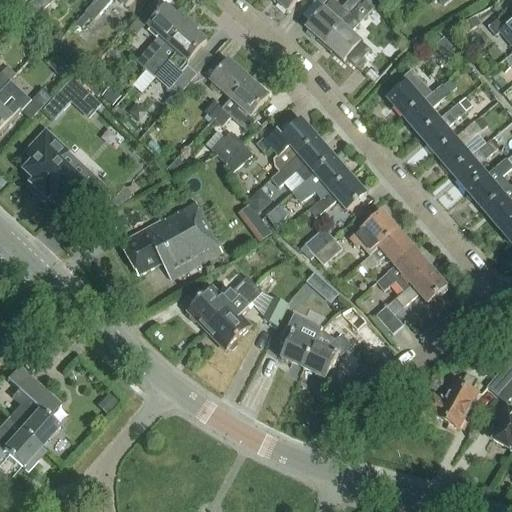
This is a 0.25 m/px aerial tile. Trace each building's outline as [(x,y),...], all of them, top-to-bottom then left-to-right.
[(31,23),(45,10),(56,0),(37,0),(36,1),(22,13),(31,23)] [(123,10),(131,0),(96,0),(97,0),(85,14),(94,22),(113,0),(123,10)] [(270,0),(286,14),(297,0),(310,0),(313,2),(315,0),(270,0)] [(333,2),(323,13),(322,12),(305,32),(323,48),(358,9),(358,8),(365,0),(349,0),(341,9),(333,2)] [(315,0),(313,2),(320,9),(328,0),(315,0)] [(428,0),(413,0),(413,1),(420,10),(430,1),(428,0)] [(143,74),(188,22),(179,14),(176,17),(165,8),(146,29),(159,40),(136,68),(143,74)] [(358,9),(323,48),(341,65),(344,62),(353,70),(368,53),(349,36),(367,16),(358,9)] [(85,16),(76,26),(82,31),(91,21),(85,16)] [(505,29),(511,37),(511,21),(504,28),(498,20),(486,30),(494,38),(505,29)] [(473,21),(464,27),(469,35),(478,28),(473,21)] [(188,68),(189,67),(186,64),(205,43),(194,33),(197,30),(188,22),(143,74),(154,83),(171,63),(183,73),(188,68)] [(444,41),(435,49),(446,61),(455,52),(444,41)] [(227,63),(209,84),(230,103),(249,82),(227,63)] [(185,75),(174,87),(183,94),(197,76),(189,69),(185,75)] [(1,94),(11,84),(2,76),(0,78),(0,94),(1,94)] [(384,99),(404,122),(427,102),(407,78),(384,99)] [(101,108),(73,82),(51,104),(63,115),(71,105),(89,121),(101,108)] [(268,99),(249,82),(230,103),(223,111),(214,122),(224,131),(232,122),(245,133),(254,123),(250,119),(268,99)] [(404,122),(420,140),(439,123),(431,114),(459,91),(452,83),(447,87),(446,86),(441,90),(427,102),(404,122)] [(1,94),(0,94),(0,131),(20,110),(24,114),(32,104),(11,84),(1,94)] [(173,86),(168,92),(172,96),(176,101),(183,94),(174,87),(173,86)] [(101,99),(111,109),(121,98),(111,89),(101,99)] [(44,91),(32,104),(24,114),(31,121),(52,99),(44,91)] [(439,123),(420,140),(436,159),(455,142),(447,133),(474,111),(466,101),(439,123)] [(214,122),(223,111),(214,103),(205,114),(214,122)] [(455,142),(436,159),(452,177),(471,161),(463,151),(489,129),(482,120),(455,142)] [(269,140),(267,138),(256,148),(264,156),(270,151),(278,160),(274,163),(276,170),(279,175),(290,166),(317,142),(301,123),(282,139),(277,133),(269,140)] [(36,164),(27,174),(37,183),(33,187),(36,189),(46,199),(48,201),(52,197),(62,206),(69,198),(92,219),(113,197),(99,184),(91,192),(59,163),(67,155),(47,135),(27,156),(36,164)] [(228,141),(224,138),(213,152),(229,166),(244,148),(247,146),(233,135),(228,141)] [(317,142),(290,166),(279,175),(273,181),(281,191),(298,175),(306,184),(333,161),(317,142)] [(452,177),(468,196),(487,179),(479,170),(500,152),(492,143),(471,161),(452,177)] [(229,166),(225,171),(230,178),(253,159),(244,148),(229,166)] [(178,161),(168,172),(176,179),(186,169),(178,161)] [(333,161),(306,184),(294,195),(303,206),(315,195),(322,203),(349,179),(333,161)] [(468,196),(483,214),(510,190),(502,181),(511,172),(511,169),(505,162),(487,179),(468,196)] [(349,179),(322,203),(310,213),(318,222),(338,205),(346,214),(365,197),(349,179)] [(483,214),(498,231),(511,219),(511,188),(510,190),(483,214)] [(132,197),(125,191),(112,205),(119,212),(132,197)] [(261,192),(248,204),(259,217),(272,205),(261,192)] [(222,254),(207,226),(195,205),(120,246),(137,279),(162,266),(171,282),(222,254)] [(272,238),(251,207),(242,213),(263,244),(272,238)] [(281,207),(267,219),(277,233),(291,218),(281,207)] [(137,214),(127,219),(132,231),(142,225),(137,214)] [(370,259),(398,234),(382,217),(351,244),(358,252),(361,249),(370,259)] [(511,219),(498,231),(511,247),(511,219)] [(305,249),(314,260),(332,243),(324,233),(305,249)] [(370,259),(361,266),(371,277),(388,262),(395,270),(414,253),(398,234),(370,259)] [(341,253),(332,243),(314,260),(322,269),(341,253)] [(414,253),(395,270),(377,285),(387,295),(398,286),(404,293),(429,271),(414,253)] [(429,271),(404,293),(395,300),(403,310),(419,296),(427,306),(446,290),(429,271)] [(315,277),(307,285),(319,296),(326,287),(315,277)] [(207,334),(254,288),(247,281),(233,295),(231,293),(223,300),(212,290),(187,315),(207,334)] [(246,308),(261,295),(254,288),(207,334),(225,353),(251,329),(241,318),(248,310),(246,308)] [(275,300),(264,321),(280,330),(291,308),(275,300)] [(402,330),(386,311),(375,320),(392,339),(402,330)] [(372,332),(357,316),(347,325),(362,341),(372,332)] [(286,347),(280,359),(293,366),(294,364),(306,369),(322,335),(324,331),(296,317),(282,345),(286,347)] [(322,335),(306,369),(317,375),(316,376),(326,381),(338,357),(339,358),(350,348),(341,338),(336,342),(322,335)] [(41,375),(63,351),(47,337),(26,361),(41,375)] [(511,365),(490,391),(500,400),(511,385),(511,365)] [(8,421),(41,450),(60,430),(49,421),(61,408),(19,370),(7,383),(18,393),(12,400),(20,407),(8,421)] [(445,402),(434,396),(425,412),(459,431),(478,396),(473,393),(479,383),(469,378),(467,382),(462,380),(459,385),(457,384),(449,398),(448,397),(445,402)] [(507,406),(511,400),(511,385),(500,400),(507,406)] [(109,397),(98,409),(106,417),(117,405),(109,397)] [(511,446),(511,412),(508,410),(490,441),(506,450),(509,445),(511,446)] [(0,462),(6,455),(28,475),(38,463),(33,459),(41,450),(8,421),(0,430),(0,462)]
